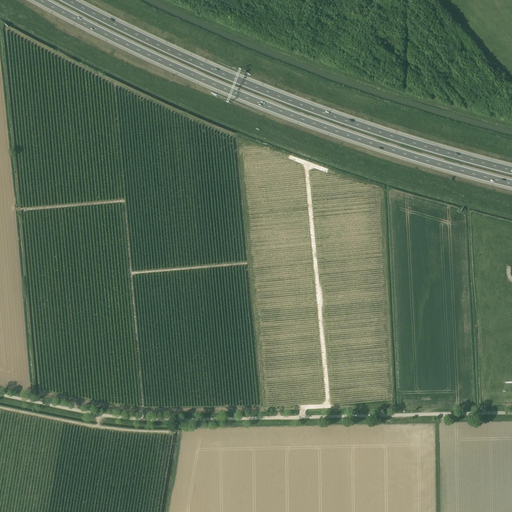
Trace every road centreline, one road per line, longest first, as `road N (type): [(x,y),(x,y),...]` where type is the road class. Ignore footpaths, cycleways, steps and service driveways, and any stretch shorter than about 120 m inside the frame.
road 1 (unclassified): [(511,413),(126,419),(0,393)]
road 2 (motorway): [(40,0),(326,128),(511,183)]
road 3 (motorway): [(511,169),(303,106),(66,0)]
